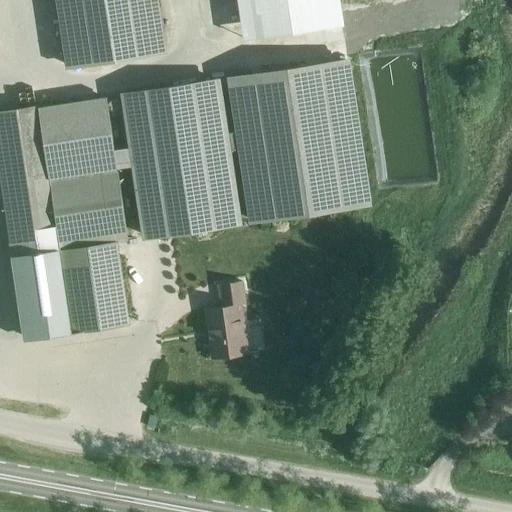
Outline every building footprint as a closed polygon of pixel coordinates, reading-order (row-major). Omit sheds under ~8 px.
[(57,0),(67,66),(163,51),(154,0),(57,0)] [(336,0),(236,0),(239,16),(337,1),(336,0)] [(237,132),(226,133),(229,152),(231,151),(240,149),(251,220),(367,202),(346,61),(229,79),(237,132)] [(219,81),(123,95),(131,147),(133,164),(143,235),(239,221),(229,152),(226,133),(219,81)] [(105,98),(38,108),(48,177),(115,167),(133,164),(131,147),(113,149),(105,98)] [(38,108),(0,113),(0,178),(1,184),(48,177),(38,108)] [(115,167),(48,177),(59,250),(116,241),(126,240),(115,167)] [(48,177),(1,184),(1,186),(12,257),(59,250),(48,177)] [(59,250),(12,257),(23,336),(41,333),(128,320),(116,241),(59,250)] [(212,358),(247,353),(240,304),(245,303),(242,281),(218,285),(221,307),(205,309),(212,358)] [(149,415),(146,427),(151,428),(153,428),(156,417),(149,415)]
